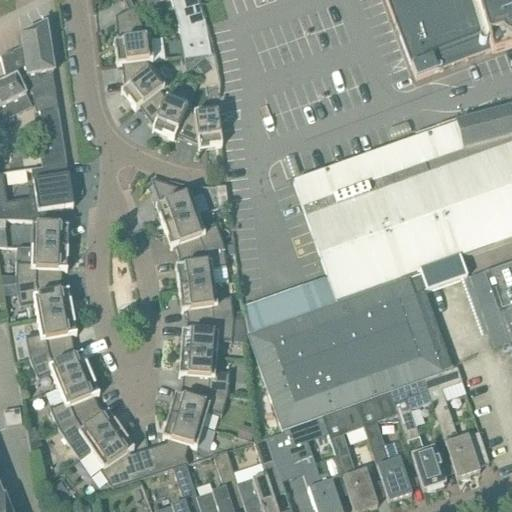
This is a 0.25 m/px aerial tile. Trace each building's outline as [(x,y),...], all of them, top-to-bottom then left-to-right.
[(142,0),(147,10),(169,0),(170,0),(179,31),(205,23),(196,0),(194,0),(183,3),(182,0),(142,0)] [(511,0),(378,0),(411,84),(511,45),(511,0)] [(148,41),(133,11),(118,18),(120,30),(116,31),(119,53),(114,53),(116,69),(122,68),(153,64),(150,41),(148,41)] [(181,31),(179,31),(184,61),(208,59),(210,59),(205,23),(181,31)] [(33,117),(43,172),(67,168),(58,113),(53,114),(47,76),(53,75),(46,28),(21,39),(23,50),(22,50),(26,79),(28,79),(30,96),(33,96),(36,115),(33,117)] [(18,80),(26,79),(22,50),(0,60),(0,61),(1,63),(6,84),(0,86),(0,125),(30,111),(24,99),(25,98),(18,80)] [(203,79),(205,88),(219,85),(216,69),(213,58),(211,59),(210,59),(208,59),(205,61),(213,72),(204,79),(203,79)] [(208,59),(184,62),(186,75),(196,68),(205,61),(208,59)] [(205,61),(196,68),(204,79),(213,72),(205,61)] [(163,92),(149,73),(148,66),(153,66),(153,64),(122,68),(125,92),(129,98),(125,101),(135,114),(139,111),(163,92)] [(175,139),(187,110),(165,101),(160,95),(164,93),(163,92),(139,111),(154,130),(161,133),(159,137),(174,143),(175,139)] [(206,151),(221,149),(217,114),(194,117),(186,115),(187,110),(175,139),(198,148),(205,147),(206,151)] [(460,260),(511,241),(511,111),(467,124),(467,126),(456,129),(293,186),(326,280),(242,310),(247,338),(397,284),(409,280),(418,276),(425,295),(467,280),(460,260)] [(67,168),(43,172),(31,173),(33,188),(27,203),(7,206),(2,178),(0,177),(0,224),(6,224),(65,226),(65,225),(57,225),(57,214),(73,211),(67,168)] [(160,208),(155,209),(163,231),(197,219),(190,197),(186,199),(183,193),(151,182),(160,208)] [(226,197),(216,199),(218,209),(228,208),(226,197)] [(197,219),(163,231),(168,245),(173,243),(179,260),(223,249),(216,230),(203,235),(197,219)] [(68,253),(68,238),(63,238),(64,230),(32,229),(32,252),(68,253)] [(180,270),(175,271),(178,293),(214,288),(212,273),(226,271),(223,249),(179,260),(180,270)] [(17,271),(16,289),(62,285),(62,275),(63,268),(67,268),(68,253),(32,252),(17,251),(17,271)] [(511,265),(484,275),(511,357),(511,265)] [(248,340),(282,434),(321,420),(356,407),(390,395),(423,383),(424,383),(444,376),(443,375),(443,374),(410,282),(409,282),(409,280),(397,284),(247,338),(248,340)] [(16,289),(18,298),(20,311),(34,308),(37,323),(73,317),(69,295),(64,295),(62,286),(62,285),(16,289)] [(214,288),(178,293),(180,308),(185,307),(186,315),(188,326),(233,324),(243,324),(242,315),(232,317),(230,303),(216,305),(214,288)] [(16,289),(2,290),(4,301),(18,298),(16,289)] [(29,363),(74,351),(71,333),(75,332),(73,317),(37,323),(40,339),(25,342),(29,363)] [(181,342),(180,357),(215,360),(217,344),(231,345),(247,347),(243,324),(233,324),(188,326),(187,335),(186,342),(181,342)] [(91,378),(85,364),(80,366),(74,351),(29,363),(37,383),(51,378),(56,392),(91,378)] [(229,378),(214,377),(215,360),(180,357),(179,372),(184,372),(182,390),(227,398),(229,378)] [(453,371),(443,374),(443,375),(444,376),(424,383),(432,406),(431,406),(457,483),(479,476),(467,440),(458,443),(441,393),(462,386),(457,370),(453,371)] [(57,433),(99,410),(92,394),(96,392),(91,378),(56,392),(63,408),(49,413),(57,433)] [(423,383),(390,395),(397,418),(395,419),(420,496),(445,487),(433,451),(424,454),(410,413),(431,406),(432,406),(424,383),(423,383)] [(222,419),(227,399),(227,398),(182,390),(182,391),(178,407),(173,406),(169,420),(204,431),(208,416),(222,419)] [(411,499),(399,461),(389,464),(376,425),(395,419),(397,418),(390,395),(356,407),(364,430),(362,430),(387,507),(411,499)] [(370,511),(377,510),(365,474),(357,477),(344,437),(362,430),(364,430),(356,407),(321,420),(326,436),(343,487),(347,499),(351,511),(370,511)] [(79,464),(121,435),(113,422),(109,425),(99,410),(57,433),(58,434),(79,464)] [(18,412),(3,415),(6,430),(21,427),(18,412)] [(204,431),(169,420),(162,442),(167,443),(166,447),(149,452),(156,478),(172,473),(184,469),(187,468),(185,461),(188,451),(197,453),(204,431)] [(282,436),(266,442),(276,470),(298,463),(314,511),(337,511),(329,486),(320,489),(305,443),(326,436),(321,420),(282,434),(282,436)] [(239,428),(236,440),(250,444),(253,432),(239,428)] [(33,431),(28,433),(30,446),(38,443),(33,431)] [(156,478),(149,452),(132,458),(126,450),(130,447),(121,435),(79,464),(79,465),(91,457),(102,473),(99,475),(112,493),(156,478)] [(276,511),(269,491),(281,487),(276,470),(266,442),(253,446),(260,467),(231,476),(239,501),(240,501),(243,511),(276,511)] [(38,443),(30,446),(32,456),(41,453),(38,443)] [(231,511),(229,504),(239,501),(231,476),(225,456),(213,460),(223,492),(195,501),(194,502),(197,511),(231,511)] [(197,511),(194,502),(195,501),(184,469),(172,473),(183,505),(163,511),(197,511)] [(347,499),(343,487),(336,489),(340,501),(347,499)] [(0,511),(9,511),(5,501),(3,502),(0,493),(0,511)]
